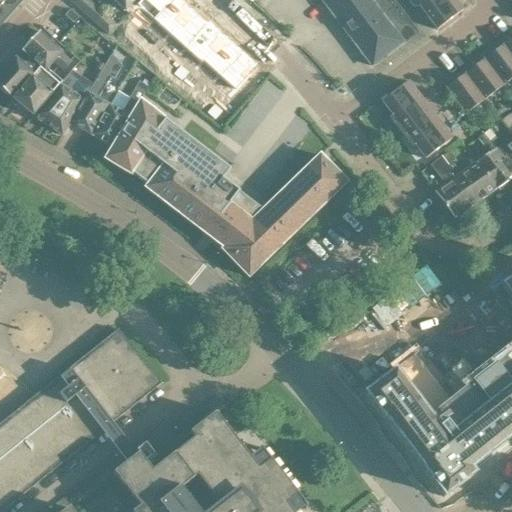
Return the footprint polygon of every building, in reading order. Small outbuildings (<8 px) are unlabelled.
[(0,0),(0,25),(22,0),(0,0)] [(88,0),(73,0),(71,2),(109,35),(117,25),(108,17),(88,0)] [(135,0),(113,0),(125,11),(135,0)] [(139,0),(139,1),(155,17),(171,31),(194,7),(186,0),(139,0)] [(417,33),(391,0),(322,0),(372,66),(417,33)] [(427,0),(419,7),(437,30),(463,10),(455,0),(427,0)] [(194,7),(171,31),(187,46),(203,61),(205,59),(227,34),(211,20),(210,21),(194,7)] [(70,10),(64,16),(73,24),(79,18),(70,10)] [(115,10),(108,17),(117,25),(124,18),(115,10)] [(39,32),(27,44),(51,66),(54,63),(64,72),(72,63),(62,54),(62,53),(54,45),(39,32)] [(125,32),(118,40),(127,48),(134,39),(125,32)] [(227,34),(205,59),(220,74),(237,89),(260,64),(243,49),(227,34)] [(134,39),(127,48),(135,53),(141,45),(134,39)] [(51,66),(27,44),(16,57),(35,74),(40,68),(45,73),(51,66)] [(141,45),(135,53),(142,59),(149,50),(141,45)] [(511,56),(504,45),(484,59),(504,85),(511,79),(511,56)] [(149,50),(142,59),(149,65),(156,56),(149,50)] [(156,56),(149,65),(157,70),(163,62),(156,56)] [(35,74),(16,57),(5,69),(25,87),(35,74)] [(110,57),(84,102),(71,123),(92,135),(110,106),(97,99),(111,77),(114,79),(122,68),(110,57)] [(484,59),(465,74),(485,100),(504,85),(484,59)] [(68,75),(59,85),(33,117),(63,136),(71,123),(84,102),(69,92),(74,83),(73,82),(86,67),(80,61),(76,66),(76,67),(68,75)] [(163,62),(157,70),(166,77),(173,69),(163,62)] [(72,63),(64,72),(68,75),(76,67),(76,66),(72,63)] [(35,74),(25,87),(13,100),(33,117),(59,85),(45,73),(40,68),(35,74)] [(25,87),(5,69),(0,75),(0,89),(12,100),(13,99),(13,100),(25,87)] [(485,100),(465,74),(446,89),(465,115),(485,100)] [(110,106),(92,135),(112,147),(136,108),(147,90),(148,87),(139,81),(121,112),(110,106)] [(187,81),(180,89),(189,96),(195,88),(187,81)] [(426,106),(408,82),(382,102),(392,116),(389,118),(397,129),(426,106)] [(195,88),(189,96),(195,101),(202,93),(195,88)] [(202,93),(195,101),(204,108),(211,100),(202,93)] [(140,101),(105,159),(130,175),(132,173),(148,185),(146,188),(224,248),(222,250),(249,277),(346,183),(325,161),(320,156),(264,210),(263,210),(223,179),(230,170),(165,120),(140,101)] [(428,105),(426,106),(397,129),(404,138),(433,115),(435,114),(436,111),(432,105),(428,105)] [(433,115),(404,138),(412,148),(415,146),(426,159),(451,140),(433,115)] [(511,116),(511,115),(501,122),(511,134),(511,116)] [(488,153),(476,162),(496,190),(511,178),(511,167),(484,134),(478,140),(488,153)] [(511,137),(510,139),(500,149),(511,163),(511,137)] [(476,204),(456,176),(442,157),(430,166),(445,185),(434,192),(454,219),(476,204)] [(476,162),(456,176),(476,204),(496,190),(476,162)] [(415,356),(394,371),(364,394),(365,396),(383,420),(385,422),(386,421),(405,447),(423,469),(423,470),(424,472),(442,495),(444,497),(447,495),(448,495),(471,477),(474,474),(470,470),(510,438),(511,439),(511,437),(511,278),(501,287),(511,300),(511,353),(450,401),(415,356)] [(494,286),(475,301),(488,317),(507,302),(494,286)] [(0,511),(1,511),(161,384),(118,330),(0,424),(0,511)] [(292,511),(285,503),(296,495),(297,496),(298,495),(261,447),(259,448),(260,449),(250,458),(215,413),(190,432),(194,438),(151,472),(138,454),(113,474),(139,507),(133,511),(71,511),(69,508),(63,511),(292,511)]
